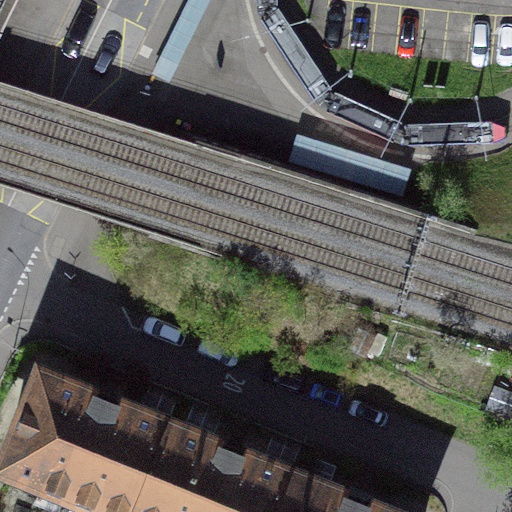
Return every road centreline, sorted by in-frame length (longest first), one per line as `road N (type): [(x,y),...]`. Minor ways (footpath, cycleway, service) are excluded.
road 1 (residential): [(0,278),(482,488)]
road 2 (secondary): [(112,0),(0,225)]
